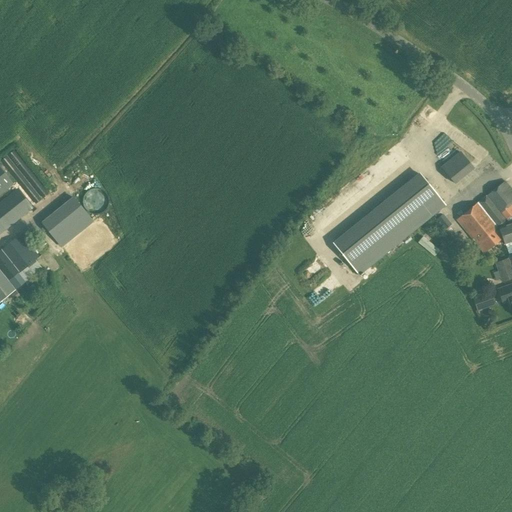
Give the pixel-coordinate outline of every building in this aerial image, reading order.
[(14,151),(8,156),(16,166),(42,199),(48,194),(22,161),(14,151)] [(7,157),(1,162),(9,172),(35,204),(41,200),(15,167),(7,157)] [(454,183),(461,178),(448,162),(441,167),(454,183)] [(0,194),(12,184),(0,168),(0,194)] [(419,172),(332,242),(359,276),(446,205),(419,172)] [(500,213),(509,206),(511,203),(511,190),(504,181),(456,220),(476,244),(481,240),(481,241),(497,227),(488,216),(496,209),(500,213)] [(42,220),(62,246),(95,220),(75,194),(42,220)] [(0,234),(25,214),(10,196),(0,203),(0,234)] [(496,209),(488,216),(497,227),(481,241),(481,240),(476,244),(484,253),(502,238),(504,244),(511,241),(511,209),(509,206),(500,213),(496,209)] [(451,224),(443,214),(436,219),(445,230),(451,224)] [(0,302),(34,275),(27,266),(36,259),(18,237),(0,251),(0,302)] [(502,281),(511,277),(511,271),(508,259),(496,263),(502,281)] [(511,284),(497,289),(502,303),(508,301),(511,308),(511,307),(511,284)] [(477,311),(494,305),(490,292),(472,298),(477,311)]
